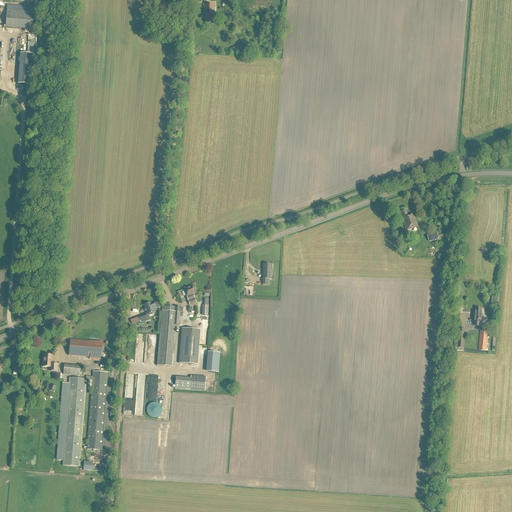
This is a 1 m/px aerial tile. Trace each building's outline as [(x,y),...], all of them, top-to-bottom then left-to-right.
[(175,10),(182,10),(183,2),(175,1),(175,10)] [(206,20),(206,24),(213,24),(213,20),(215,20),(214,14),(214,13),(214,5),(204,5),(204,15),(205,15),(205,17),(204,17),(204,20),(206,20)] [(5,28),(32,30),(33,12),(7,10),(5,28)] [(20,53),(18,84),(31,85),(34,54),(20,53)] [(402,213),(400,214),(406,231),(418,227),(413,214),(408,216),(406,211),(402,212),(402,213)] [(426,235),(428,242),(439,239),(437,232),(426,235)] [(272,279),(272,270),(272,268),(272,265),(271,265),(263,264),(263,265),(263,268),(263,276),(262,285),(268,285),(268,279),(272,279)] [(196,303),(193,295),(196,294),(193,286),(183,290),(184,291),(186,296),(186,297),(190,306),(196,303)] [(150,303),(144,305),(145,309),(144,309),(145,312),(146,311),(147,314),(147,315),(148,314),(148,316),(152,315),(152,313),(155,312),(154,311),(156,310),(154,303),(151,304),(150,303)] [(162,311),(157,366),(173,367),(176,325),(179,326),(181,307),(175,307),(162,306),(162,311)] [(482,325),(483,315),(482,315),(482,309),(476,309),(476,313),(475,313),(474,324),(482,325)] [(147,315),(147,314),(138,317),(134,319),(135,324),(147,319),(146,317),(148,316),(148,314),(147,315)] [(182,329),(179,363),(197,365),(200,330),(182,329)] [(478,351),(487,351),(488,331),(480,331),(478,351)] [(102,342),(70,340),(69,356),(89,358),(89,360),(100,361),(102,342)] [(208,352),(206,372),(218,373),(220,353),(208,352)] [(58,365),(52,364),(53,356),(43,355),(42,367),(49,368),(49,372),(58,372),(58,365)] [(64,375),(80,376),(80,366),(64,365),(64,375)] [(190,376),(190,378),(175,377),(175,390),(205,392),(206,377),(190,376)] [(69,379),(69,384),(62,384),(56,461),(63,461),(63,466),(80,467),(86,381),(92,382),(87,449),(102,450),(102,446),(107,446),(111,389),(106,389),(107,378),(86,377),(86,380),(69,379)] [(152,419),(154,419),(156,419),(158,418),(159,417),(161,415),(162,413),(162,411),(161,409),(161,407),(160,406),(158,405),(156,404),(154,404),(152,404),(150,405),(149,406),(148,407),(147,409),(147,411),(147,413),(148,415),(149,417),(151,418),(152,419)] [(83,471),(92,472),(93,463),(84,462),(83,471)]
